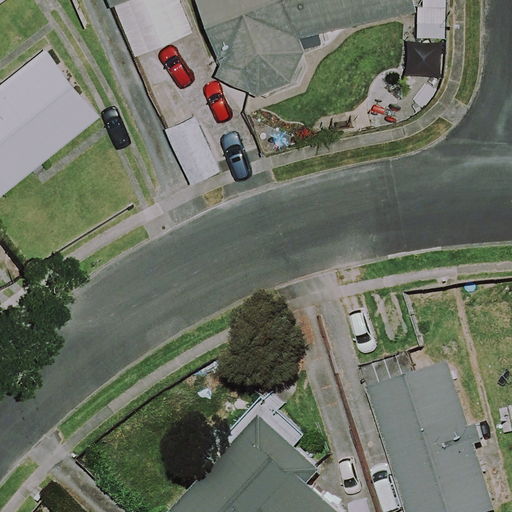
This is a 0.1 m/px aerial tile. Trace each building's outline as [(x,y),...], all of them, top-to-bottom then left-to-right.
[(102,0),(133,71),(196,44),(177,0),(102,0)] [(197,0),(213,61),(218,77),(252,95),(295,83),(305,51),(302,37),(419,6),(417,0),(197,0)] [(0,194),(98,116),(45,50),(0,86),(0,194)] [(192,119),(165,133),(191,184),(218,170),(192,119)] [(407,511),(497,511),(458,365),(374,387),(407,511)] [(338,511),(312,488),(324,475),(262,419),(177,511),(338,511)]
